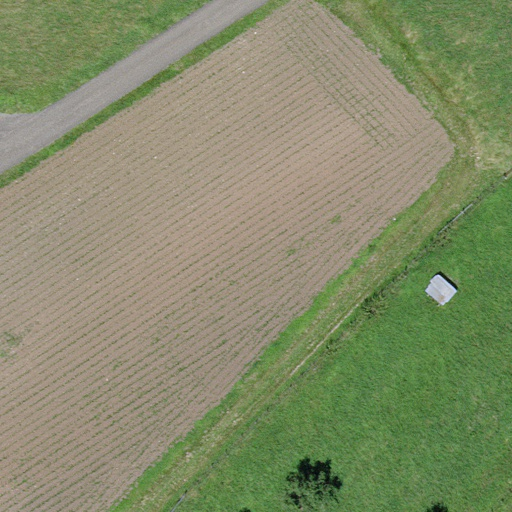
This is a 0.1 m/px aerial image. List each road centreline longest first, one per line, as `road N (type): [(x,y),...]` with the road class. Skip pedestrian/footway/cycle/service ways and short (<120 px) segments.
road 1 (track): [(167,511),(299,359),(464,189),(500,113),(484,64),(423,0)]
road 2 (track): [(0,154),(229,0)]
